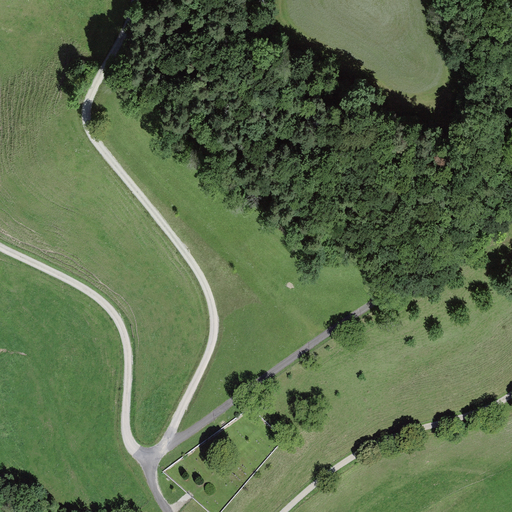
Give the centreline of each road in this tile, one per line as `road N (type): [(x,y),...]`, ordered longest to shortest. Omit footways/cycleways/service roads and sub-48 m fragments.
road 1 (track): [(149,457),(168,436),(215,326),(202,279),(88,131),(93,90),(137,0)]
road 2 (track): [(511,187),(451,254),(149,457)]
road 3 (track): [(0,247),(82,287),(115,316),(128,363),(127,438),(149,457)]
road 4 (track): [(285,511),(358,453),(511,394)]
